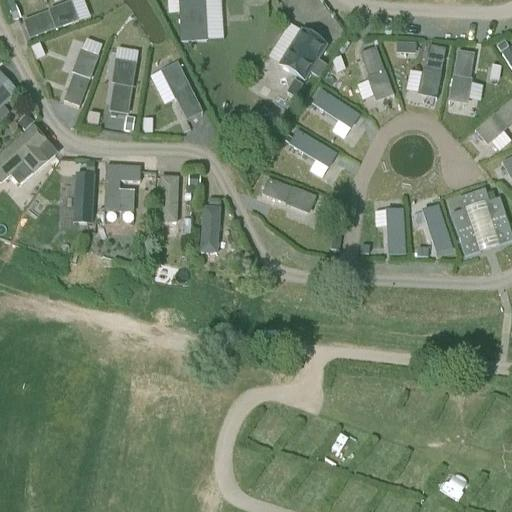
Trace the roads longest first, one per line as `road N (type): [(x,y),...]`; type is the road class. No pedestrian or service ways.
road 1 (residential): [(0,38),(59,146),(197,154),(265,267),(503,281),(511,272)]
road 2 (track): [(303,398),(511,461)]
road 3 (residential): [(511,13),(337,0)]
